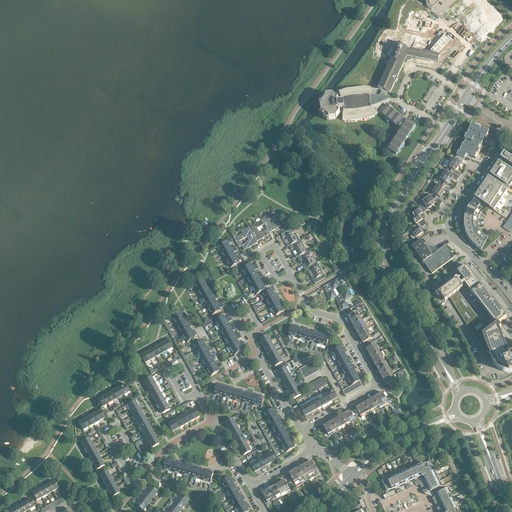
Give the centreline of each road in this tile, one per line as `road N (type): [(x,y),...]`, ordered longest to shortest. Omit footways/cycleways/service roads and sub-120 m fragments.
road 1 (tertiary): [(459,394),(387,282),(381,248),(389,216),(467,95)]
road 2 (residential): [(300,430),(377,386),(339,320),(308,308),(291,274)]
road 3 (residential): [(135,488),(107,431),(120,428),(145,473)]
road 4 (unknown): [(511,241),(456,283),(488,331)]
